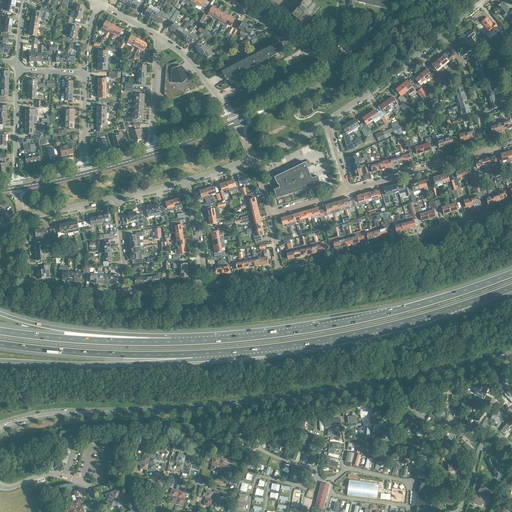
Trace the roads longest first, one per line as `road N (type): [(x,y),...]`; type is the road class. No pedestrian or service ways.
road 1 (primary): [(49,413),(248,403),(511,356)]
road 2 (motorway): [(511,272),(362,318),(171,341)]
road 3 (motorway): [(192,354),(365,331),(511,287)]
road 4 (residential): [(511,208),(280,272)]
road 5 (motorway): [(0,360),(105,364),(192,354)]
road 6 (motorway): [(0,343),(192,354)]
road 7 (motorway): [(171,341),(0,313)]
road 8 (motorway): [(171,341),(0,330)]
road 9 (residential): [(127,292),(35,288),(22,226)]
road 10 (residential): [(326,121),(442,34)]
road 11 (residential): [(347,190),(483,151)]
road 12 (residential): [(483,151),(474,91),(442,34)]
